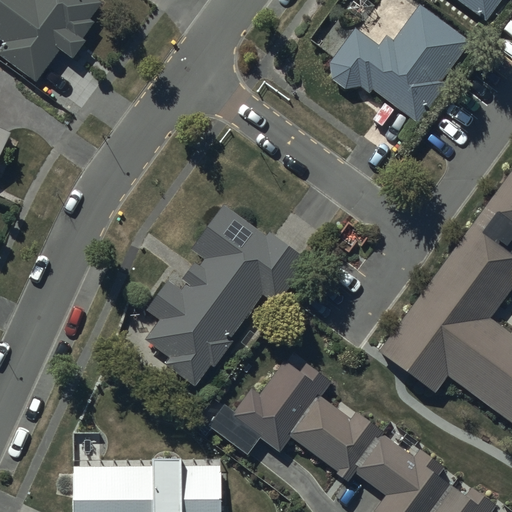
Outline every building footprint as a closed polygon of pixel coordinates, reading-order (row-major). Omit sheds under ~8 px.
[(0,0),(0,46),(3,49),(0,52),(0,61),(36,88),(59,56),(72,66),(86,48),(82,45),(94,29),(90,25),(103,8),(92,0),(0,0)] [(449,0),(483,25),(501,0),(449,0)] [(355,33),(328,66),(331,85),(344,94),(360,92),(368,98),(370,94),(416,128),(442,92),(438,89),(468,47),(418,11),(393,46),(385,40),(377,50),(355,33)] [(0,164),(12,140),(0,134),(0,164)] [(511,176),(380,353),(433,397),(445,383),(511,430),(511,176)] [(165,370),(194,390),(210,370),(214,373),(232,351),(226,345),(262,302),(273,311),(307,270),(269,238),(266,242),(222,212),(192,255),(204,263),(198,272),(194,269),(182,287),(185,289),(181,295),(167,285),(146,314),(160,324),(145,345),(170,363),(165,370)] [(491,511),(495,506),(471,492),(463,505),(439,481),(444,474),(418,453),(412,464),(357,418),(351,426),(321,402),(332,385),(308,366),(300,377),(287,364),(259,400),(252,393),(235,417),(224,410),(209,432),(247,458),(261,441),(279,456),(290,444),(336,477),(348,486),(354,477),(384,501),(375,511),(491,511)] [(155,462),(76,462),(77,511),(223,511),(224,462),(184,462),(184,449),(155,449),(155,462)]
